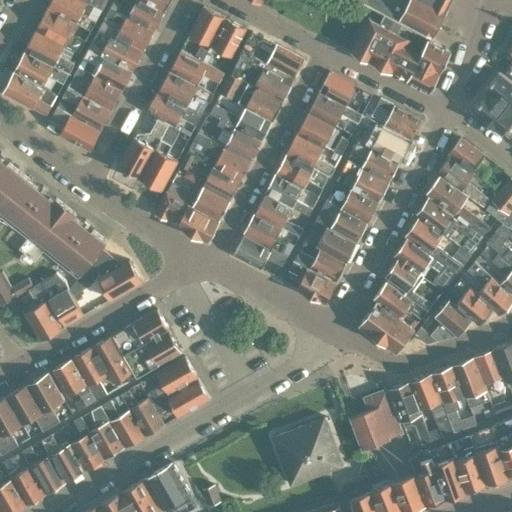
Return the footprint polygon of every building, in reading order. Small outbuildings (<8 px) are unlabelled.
[(46,0),(46,1),(75,16),(89,24),(94,15),(80,7),(83,0),(46,0)] [(109,0),(108,2),(152,25),(163,5),(152,0),(131,0),(127,7),(123,1),(121,0),(109,0)] [(202,0),(187,29),(201,37),(209,40),(224,11),(202,0)] [(371,0),(383,6),(394,12),(401,15),(428,30),(427,31),(430,32),(446,0),(371,0)] [(46,1),(35,22),(64,37),(64,38),(79,46),(84,35),(69,27),(75,17),(75,16),(46,1)] [(107,4),(97,22),(141,46),(152,25),(108,2),(107,4)] [(365,8),(346,44),(368,56),(382,31),(392,13),(382,8),(379,15),(365,8)] [(224,11),(209,40),(229,51),(244,23),(244,22),(224,11)] [(382,31),(368,56),(388,67),(410,26),(405,23),(403,28),(396,24),(400,17),(392,13),(382,31)] [(35,22),(24,43),(24,44),(66,67),(67,67),(73,57),(58,49),(64,38),(64,37),(35,22)] [(97,22),(92,31),(100,36),(103,40),(99,47),(99,48),(131,65),(141,46),(97,22)] [(410,26),(388,67),(426,86),(447,46),(428,36),(421,32),(410,26)] [(274,38),(265,56),(293,72),(303,53),(274,38)] [(87,41),(81,52),(94,59),(89,66),(92,68),(92,69),(93,70),(121,85),(131,65),(99,48),(99,47),(87,41)] [(199,41),(193,51),(201,55),(207,45),(199,41)] [(179,43),(168,64),(196,79),(199,72),(201,68),(217,76),(222,65),(201,55),(193,51),(179,43)] [(24,44),(12,66),(43,82),(48,85),(51,78),(45,74),(47,69),(61,77),(66,67),(24,44)] [(235,55),(229,68),(240,74),(246,61),(254,65),(259,67),(252,80),(280,94),(281,95),(291,76),(262,61),(263,60),(239,48),(235,55)] [(168,64),(156,85),(185,101),(200,109),(208,95),(212,88),(211,88),(196,79),(168,64)] [(293,72),(279,65),(277,67),(292,75),(293,72)] [(485,86),(470,105),(476,109),(476,110),(493,123),(493,122),(499,127),(501,124),(504,126),(511,116),(511,112),(511,110),(511,76),(497,65),(482,83),(485,86)] [(12,66),(1,86),(31,102),(45,110),(50,100),(37,93),(43,82),(12,66)] [(328,66),(317,87),(343,101),(344,100),(344,99),(345,100),(350,91),(365,99),(370,88),(328,66)] [(228,68),(219,87),(230,93),(240,74),(229,68),(228,68)] [(70,73),(66,81),(81,89),(109,105),(120,85),(121,85),(93,70),(85,85),(81,84),(83,80),(70,73)] [(247,77),(237,97),(243,100),(244,101),(270,115),(280,94),(252,80),(247,77)] [(58,95),(55,101),(99,125),(109,105),(81,89),(66,81),(60,91),(76,99),(72,106),(67,99),(58,95)] [(156,85),(145,105),(173,121),(179,111),(194,119),(200,109),(185,101),(156,85)] [(317,87),(306,107),(333,121),(340,108),(348,112),(342,124),(350,129),(357,117),(355,116),(360,108),(344,100),(343,101),(317,87)] [(379,92),(375,99),(386,104),(384,108),(386,111),(382,119),(410,132),(420,113),(379,92)] [(213,99),(208,108),(219,113),(260,134),(270,115),(244,101),(243,100),(238,111),(213,99)] [(55,101),(45,121),(88,145),(99,125),(55,101)] [(306,107),(295,127),(322,141),(333,121),(306,107)] [(130,134),(117,160),(138,172),(167,118),(156,113),(148,128),(136,129),(135,131),(133,130),(130,134)] [(219,113),(216,119),(223,123),(216,136),(250,154),(260,134),(219,113)] [(167,118),(138,172),(159,183),(176,154),(165,148),(177,124),(173,122),(167,118)] [(362,124),(357,134),(398,155),(408,135),(380,120),(375,130),(362,124)] [(196,126),(188,142),(201,149),(206,141),(216,146),(214,149),(217,150),(212,160),(239,174),(250,154),(216,136),(215,137),(196,126)] [(295,127),(284,147),(285,147),(312,161),(315,163),(328,170),(333,160),(317,152),(322,141),(295,127)] [(339,131),(332,144),(340,148),(347,135),(339,131)] [(458,131),(446,148),(448,149),(473,167),(472,168),(480,173),(486,164),(477,157),(483,149),(458,131)] [(357,134),(350,147),(363,154),(359,161),(387,175),(398,155),(357,134)] [(185,146),(178,158),(187,163),(194,150),(185,146)] [(332,146),(329,152),(335,155),(338,149),(332,146)] [(285,147),(274,167),(301,182),(301,181),(317,189),(321,182),(305,174),(308,169),(311,171),(315,163),(312,161),(285,147)] [(448,149),(436,168),(438,169),(466,190),(477,198),(481,200),(486,193),(483,191),(483,190),(469,180),(465,178),(472,168),(473,167),(448,149)] [(346,154),(339,167),(344,170),(340,176),(350,181),(377,195),(387,175),(359,161),(346,154)] [(0,204),(0,205),(15,217),(31,229),(43,238),(58,250),(80,268),(100,242),(105,235),(90,223),(89,225),(82,220),(75,215),(77,212),(72,208),(73,207),(64,199),(54,192),(53,193),(48,189),(46,192),(39,187),(33,181),(35,179),(20,167),(6,156),(4,158),(0,155),(0,204)] [(198,167),(193,175),(202,179),(201,179),(228,193),(239,174),(212,160),(206,171),(198,167)] [(274,167),(264,186),(291,201),(307,210),(311,203),(294,194),(301,182),(274,167)] [(438,169),(425,187),(428,189),(482,229),(489,221),(460,199),(466,190),(438,169)] [(490,195),(484,203),(506,221),(511,214),(511,173),(509,171),(490,194),(490,195)] [(170,175),(164,186),(190,200),(217,215),(228,193),(201,179),(196,189),(170,175)] [(350,181),(339,201),(366,216),(377,195),(350,181)] [(164,186),(153,207),(165,214),(170,206),(179,211),(175,219),(206,236),(217,215),(190,200),(164,186)] [(328,187),(325,194),(331,197),(335,191),(328,187)] [(263,189),(253,207),(280,222),(280,221),(297,230),(302,222),(289,215),(288,216),(284,214),(290,202),(264,188),(263,189)] [(428,189),(414,208),(417,210),(439,226),(440,226),(447,231),(455,221),(467,230),(459,241),(467,246),(475,236),(476,237),(482,229),(428,189)] [(325,194),(314,213),(322,217),(332,198),(331,197),(325,194)] [(339,201),(328,221),(356,236),(366,216),(339,201)] [(253,207),(242,227),(243,228),(269,242),(280,222),(253,207)] [(417,211),(404,229),(407,231),(456,266),(462,260),(461,259),(470,248),(467,246),(459,241),(457,239),(449,250),(434,239),(442,229),(417,211)] [(309,224),(304,233),(314,239),(318,241),(318,242),(345,256),(356,236),(328,221),(324,219),(319,229),(309,224)] [(498,219),(484,235),(487,238),(497,246),(511,259),(511,245),(502,237),(509,228),(498,219)] [(243,228),(232,248),(260,263),(266,252),(281,260),(286,250),(279,247),(275,245),(270,242),(269,242),(243,228)] [(24,235),(18,242),(23,246),(22,246),(24,248),(25,248),(27,250),(28,251),(29,251),(33,254),(39,247),(43,238),(31,229),(24,235)] [(407,231),(393,249),(397,252),(400,255),(421,270),(428,260),(437,267),(431,276),(442,285),(456,266),(407,231)] [(285,234),(279,247),(286,250),(293,239),(285,234)] [(80,268),(77,271),(88,279),(96,270),(96,271),(109,293),(140,275),(127,253),(120,258),(100,242),(80,268)] [(298,245),(294,253),(308,261),(307,261),(334,275),(335,276),(345,256),(318,242),(313,252),(298,245)] [(511,259),(497,246),(489,255),(505,269),(498,277),(511,288),(511,259)] [(397,252),(383,269),(408,287),(421,270),(400,255),(397,252)] [(293,254),(287,264),(300,271),(295,281),(324,296),(334,275),(307,261),(293,254)] [(511,289),(472,256),(465,264),(482,278),(475,287),(474,288),(491,302),(498,308),(511,290),(511,289)] [(1,265),(0,265),(0,298),(15,290),(1,265)] [(51,270),(39,277),(47,291),(57,309),(62,320),(83,308),(71,289),(67,282),(66,281),(63,276),(54,267),(51,270)] [(27,272),(11,281),(15,288),(31,280),(27,272)] [(458,272),(450,282),(460,290),(453,298),(477,318),(491,302),(474,288),(475,287),(458,272)] [(385,275),(372,292),(376,295),(398,311),(405,301),(420,312),(425,304),(417,298),(410,294),(385,275)] [(36,298),(24,304),(40,333),(60,322),(44,293),(47,291),(39,277),(27,284),(36,298)] [(419,320),(413,328),(424,337),(456,330),(469,313),(442,290),(429,306),(438,315),(428,328),(419,320)] [(422,291),(417,298),(425,304),(431,298),(422,291)] [(376,295),(358,319),(369,328),(369,327),(384,337),(383,338),(394,346),(412,321),(398,311),(376,295)] [(120,323),(110,329),(121,349),(134,372),(134,371),(156,359),(157,358),(180,345),(167,324),(168,323),(156,302),(131,316),(131,317),(120,323)] [(110,329),(71,352),(86,378),(84,379),(94,395),(106,388),(97,374),(106,369),(111,378),(123,371),(126,376),(129,375),(134,372),(121,349),(110,329)] [(511,334),(493,342),(504,370),(506,376),(511,373),(511,334)] [(493,342),(472,350),(482,378),(483,378),(504,370),(493,342)] [(161,378),(145,387),(147,391),(151,398),(196,372),(197,371),(196,370),(184,349),(154,367),(161,378)] [(472,350),(451,358),(462,389),(470,409),(473,418),(495,410),(491,400),(483,379),(483,378),(482,378),(472,350)] [(69,352),(51,363),(66,390),(76,384),(80,392),(73,397),(77,405),(85,400),(94,395),(84,379),(69,352)] [(451,358),(429,367),(452,427),(473,418),(470,409),(458,414),(454,404),(458,403),(454,392),(462,389),(451,358)] [(47,365),(25,378),(50,420),(58,415),(50,401),(63,394),(47,365)] [(429,367),(408,374),(419,403),(428,400),(433,413),(436,421),(440,431),(452,427),(429,367)] [(196,372),(151,398),(157,407),(171,400),(177,411),(208,393),(196,372)] [(408,374),(387,382),(398,411),(402,423),(409,420),(412,422),(419,439),(431,435),(427,424),(419,403),(408,374)] [(25,378),(4,390),(21,418),(33,411),(41,425),(50,420),(25,378)] [(127,383),(119,388),(129,404),(130,407),(144,430),(163,419),(156,408),(157,407),(151,398),(147,391),(135,397),(127,383)] [(350,410),(348,411),(360,443),(361,443),(389,432),(389,430),(399,427),(382,384),(363,391),(367,404),(350,410)] [(4,390),(0,392),(0,430),(8,444),(17,439),(9,425),(21,418),(4,390)] [(491,400),(495,410),(511,403),(511,393),(511,392),(491,400)] [(109,393),(99,399),(123,441),(123,442),(144,430),(130,407),(129,404),(119,409),(113,401),(109,393)] [(88,425),(103,452),(123,441),(99,399),(90,404),(95,421),(88,425)] [(81,430),(68,438),(84,464),(103,453),(103,452),(88,425),(86,422),(79,410),(72,414),(77,423),(81,430)] [(324,410),(271,430),(289,478),(342,459),(324,410)] [(511,415),(511,411),(491,419),(495,432),(507,471),(511,469),(511,415)] [(491,419),(469,427),(474,441),(485,479),(507,471),(495,432),(491,419)] [(436,421),(427,424),(431,435),(431,434),(440,431),(436,421)] [(469,427),(448,436),(452,449),(454,456),(464,485),(464,486),(485,479),(474,441),(469,427)] [(49,428),(39,433),(48,449),(64,475),(64,476),(84,464),(68,438),(66,434),(56,440),(49,428)] [(0,430),(0,448),(8,444),(0,430)] [(448,436),(428,443),(430,450),(444,492),(464,485),(454,456),(452,449),(448,436)] [(29,440),(20,445),(25,453),(33,448),(29,440)] [(20,444),(9,451),(13,459),(25,453),(20,445),(20,444)] [(48,449),(29,460),(45,486),(64,475),(48,449)] [(422,464),(414,467),(425,499),(444,493),(444,492),(430,450),(418,454),(422,464)] [(170,456),(143,472),(166,511),(173,511),(180,508),(175,499),(190,491),(170,456)] [(14,463),(7,467),(9,472),(25,499),(45,486),(29,460),(28,460),(17,467),(14,463)] [(413,467),(390,475),(402,506),(401,507),(402,508),(425,500),(425,499),(414,467),(413,467)] [(0,502),(4,510),(5,510),(25,499),(9,472),(0,477),(0,502)] [(125,483),(120,485),(134,511),(150,511),(149,509),(160,504),(154,492),(142,472),(138,475),(135,476),(125,483)] [(377,480),(370,483),(381,511),(386,511),(401,507),(402,506),(390,475),(377,480)] [(213,478),(201,483),(207,500),(219,495),(213,478)] [(369,484),(348,492),(354,511),(381,511),(370,483),(369,483),(369,484)] [(106,493),(97,499),(104,511),(134,511),(120,485),(106,493)] [(340,511),(336,496),(316,503),(319,511),(340,511)] [(104,511),(97,499),(74,511),(104,511)] [(319,511),(316,503),(287,511),(319,511)] [(511,511),(511,503),(503,507),(504,511),(511,511)]
